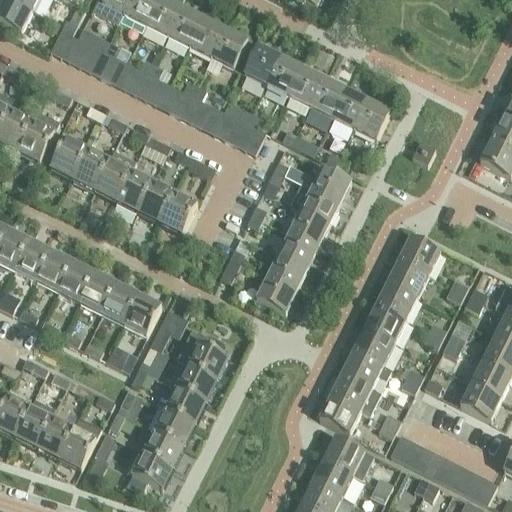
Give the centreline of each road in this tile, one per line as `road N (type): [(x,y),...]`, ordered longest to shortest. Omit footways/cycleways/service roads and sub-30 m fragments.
road 1 (residential): [(0,196),(265,334)]
road 2 (residential): [(425,85),(250,0)]
road 3 (residential): [(412,429),(495,469),(511,445)]
